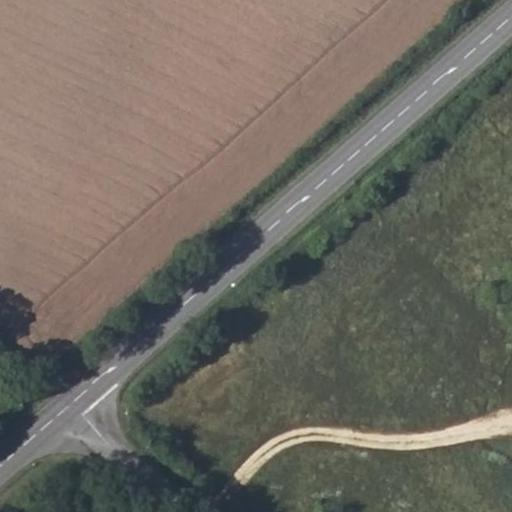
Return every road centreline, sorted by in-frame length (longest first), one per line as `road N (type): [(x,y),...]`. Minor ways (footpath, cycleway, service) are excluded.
road 1 (tertiary): [(511,17),(71,404)]
road 2 (tertiary): [(197,511),(71,404)]
